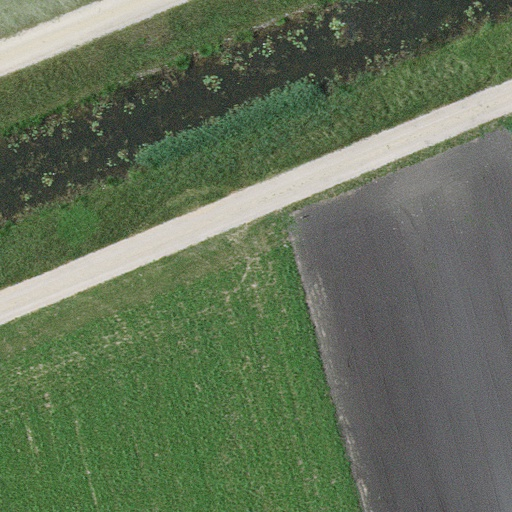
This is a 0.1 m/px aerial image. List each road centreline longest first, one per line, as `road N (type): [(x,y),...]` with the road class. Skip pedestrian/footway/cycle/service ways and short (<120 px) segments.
road 1 (track): [(511,95),(0,306)]
road 2 (track): [(136,0),(0,55)]
